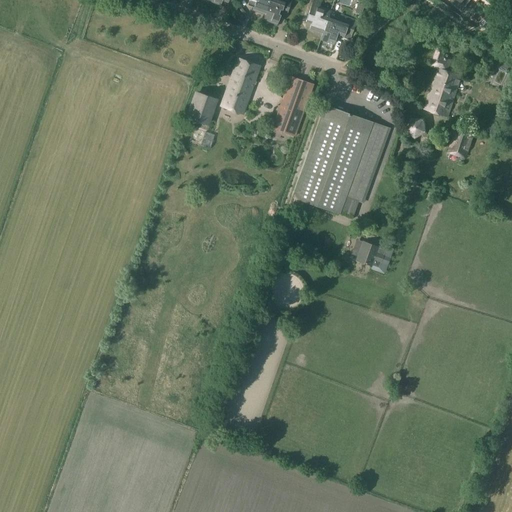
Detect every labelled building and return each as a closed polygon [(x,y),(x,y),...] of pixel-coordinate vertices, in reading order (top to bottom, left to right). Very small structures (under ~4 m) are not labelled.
[(249,0),(248,3),(254,5),(252,11),(264,15),(265,15),(270,0),(249,0)] [(284,0),(284,3),(276,0),(270,0),(265,15),(264,15),(262,20),(276,25),(281,11),(287,13),(291,0),(284,0)] [(308,30),(321,35),(327,18),(328,18),(329,16),(332,7),(330,7),(328,12),(317,8),(319,3),(312,0),(307,14),(305,22),(310,23),(308,30)] [(454,0),(452,3),(461,11),(469,0),(454,0)] [(321,35),(319,40),(332,45),(336,34),(341,36),(341,37),(349,40),(356,21),(342,16),(340,20),(329,16),(328,18),(327,18),(321,35)] [(438,68),(424,108),(423,109),(448,117),(462,76),(447,71),(451,60),(450,59),(450,56),(444,54),(445,50),(438,47),(431,66),(438,68)] [(243,114),(260,66),(238,58),(221,106),(243,114)] [(291,77),(275,120),(273,127),(295,135),(313,85),(291,77)] [(187,118),(196,121),(208,125),(217,99),(196,92),(187,118)] [(326,106),(293,198),(340,214),(352,219),(358,202),(360,202),(387,128),(326,106)] [(434,136),(425,133),(426,132),(424,120),(412,118),(411,118),(406,129),(406,130),(414,138),(415,139),(416,139),(422,135),(420,143),(431,147),(434,136)] [(494,134),(496,128),(488,125),(486,131),(494,134)] [(450,154),(456,157),(461,159),(465,159),(466,158),(467,156),(475,134),(475,133),(456,126),(456,128),(449,147),(447,153),(450,154)] [(204,131),(195,129),(190,142),(209,149),(215,135),(204,131)] [(355,260),(372,266),(372,265),(378,267),(380,262),(381,262),(383,255),(385,250),(379,248),(379,246),(362,240),(362,241),(356,239),(351,254),(357,256),(355,260)]
